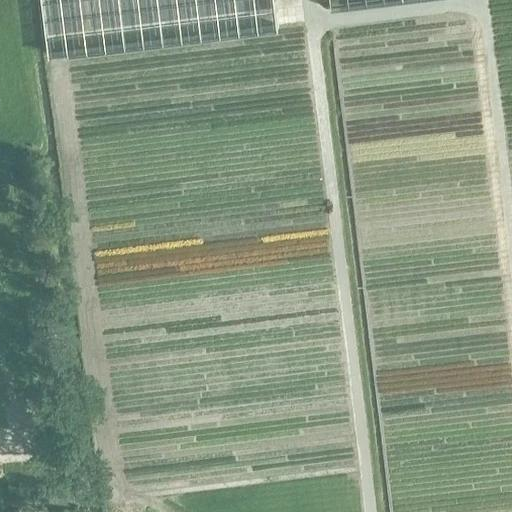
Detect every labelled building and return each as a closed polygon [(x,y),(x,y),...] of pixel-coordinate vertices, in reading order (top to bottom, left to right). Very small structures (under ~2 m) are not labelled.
[(328,0),(330,12),(433,0),(328,0)] [(13,187),(0,187),(0,211),(15,211),(13,187)] [(15,211),(0,211),(0,233),(17,232),(15,211)] [(17,232),(0,233),(0,255),(18,254),(17,232)] [(18,254),(0,255),(0,276),(20,276),(18,254)] [(20,276),(0,276),(0,298),(21,297),(20,276)] [(21,297),(0,298),(0,320),(23,319),(21,297)] [(23,319),(0,320),(0,341),(24,340),(23,319)] [(24,340),(0,341),(0,364),(26,363),(24,340)] [(26,363),(0,364),(0,387),(27,386),(26,363)] [(27,386),(0,387),(0,411),(29,410),(27,386)]
